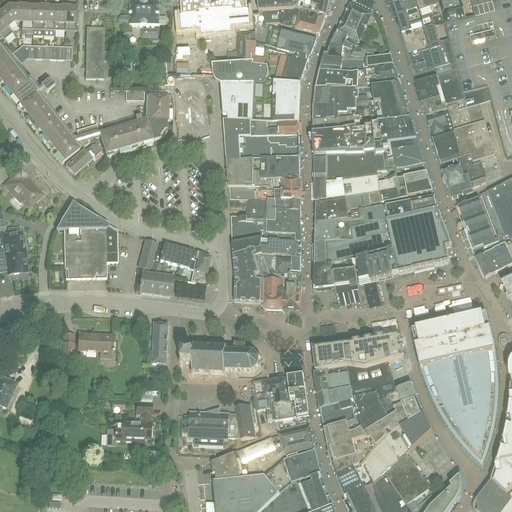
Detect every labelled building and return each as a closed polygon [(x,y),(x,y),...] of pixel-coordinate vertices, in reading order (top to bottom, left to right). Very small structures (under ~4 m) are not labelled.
[(250,17),(249,12),(248,12),(248,10),(249,10),(249,9),(248,9),(246,0),(224,0),(224,1),(217,4),(204,5),(204,2),(181,3),(182,14),(181,15),(182,15),(183,17),(181,17),(182,32),(190,31),(190,34),(194,33),(194,32),(200,32),(200,31),(201,30),(202,36),(237,34),(237,32),(249,31),(249,27),(250,26),(250,21),(251,18),(250,17)] [(258,0),(259,14),(255,14),(254,14),(255,34),(255,45),(267,48),(270,28),(270,25),(280,25),(280,26),(319,36),(326,18),(329,0),(258,0)] [(419,20),(420,20),(413,0),(388,0),(390,6),(393,5),(397,18),(408,56),(428,49),(419,20)] [(414,0),(423,22),(425,30),(444,24),(437,0),(414,0)] [(439,0),(445,24),(466,20),(461,0),(439,0)] [(466,20),(445,24),(444,24),(455,64),(457,72),(464,95),(476,92),(482,90),(488,88),(491,102),(507,159),(511,158),(511,0),(469,0),(474,17),(466,20)] [(130,4),(130,17),(121,17),(119,20),(119,23),(121,25),(130,26),(160,26),(160,25),(165,25),(167,23),(168,20),(165,18),(160,18),(160,4),(130,4)] [(22,23),(22,6),(19,6),(19,7),(9,7),(1,13),(0,12),(0,18),(7,28),(8,27),(14,23),(22,23)] [(33,35),(33,8),(26,8),(26,6),(22,6),(22,23),(22,31),(26,31),(26,35),(33,35)] [(43,32),(44,6),(41,6),(41,8),(33,8),(33,35),(33,31),(43,32)] [(54,32),(55,9),(48,8),(48,6),(44,6),(43,32),(54,32)] [(350,6),(337,33),(345,36),(343,42),(356,49),(372,16),(350,6)] [(65,32),(66,7),(62,7),(62,9),(55,9),(54,32),(65,32)] [(70,7),(66,7),(65,32),(76,33),(77,9),(70,9),(70,7)] [(13,33),(8,27),(7,28),(0,18),(0,36),(4,41),(13,33)] [(316,40),(283,32),(283,31),(280,30),(280,31),(270,28),(267,48),(279,53),(309,60),(316,40)] [(110,53),(104,53),(104,30),(87,29),(86,80),(104,80),(104,63),(110,63),(110,53)] [(142,39),(159,39),(159,30),(142,30),(142,39)] [(345,36),(337,33),(330,47),(344,49),(354,53),(353,54),(352,59),(360,59),(365,59),(365,70),(368,70),(368,66),(367,59),(367,58),(371,58),(374,58),(373,51),(355,53),(356,49),(343,42),(345,36)] [(276,85),(280,69),(237,64),(254,63),(255,45),(255,34),(239,35),(238,53),(228,53),(228,65),(213,66),(213,76),(214,76),(215,81),(221,86),(272,84),(272,85),(276,85)] [(302,81),(306,69),(309,60),(279,53),(267,48),(255,45),(254,63),(237,64),(280,69),(276,85),(300,86),(301,86),(303,81),(302,81)] [(27,61),(19,50),(17,51),(12,46),(8,49),(21,65),(27,61)] [(28,49),(28,47),(23,47),(19,50),(27,61),(35,61),(35,50),(28,49)] [(42,61),(43,47),(28,47),(28,49),(35,50),(35,61),(42,61)] [(360,70),(360,59),(352,59),(353,54),(354,53),(344,49),(330,47),(328,56),(325,56),(320,72),(341,74),(342,66),(342,63),(345,63),(345,69),(360,70)] [(22,74),(19,75),(0,50),(0,86),(62,166),(89,144),(88,141),(100,138),(97,126),(77,132),(78,135),(72,139),(73,141),(72,142),(43,105),(45,103),(22,74)] [(374,58),(371,58),(367,58),(367,59),(368,66),(372,66),(372,60),(374,60),(375,64),(374,64),(374,66),(370,67),(371,70),(376,69),(393,67),(390,55),(374,58)] [(394,69),(365,72),(368,88),(371,88),(399,84),(398,81),(394,69)] [(368,89),(368,88),(365,72),(353,74),(353,75),(341,74),(320,72),(317,89),(316,89),(316,90),(356,90),(368,89)] [(464,95),(457,72),(438,78),(417,84),(423,104),(424,103),(454,94),(458,110),(467,107),(471,106),(472,108),(480,106),(480,105),(479,106),(476,92),(464,95)] [(47,95),(55,88),(49,81),(41,87),(47,95)] [(272,85),(272,84),(221,86),(224,117),(229,118),(228,123),(257,124),(257,119),(262,119),(262,124),(273,125),(299,124),(299,115),(300,86),(276,85),(272,85)] [(399,85),(399,84),(371,88),(373,102),(356,104),(356,112),(370,110),(373,126),(410,121),(399,85)] [(373,102),(371,88),(368,88),(368,89),(356,90),(316,90),(314,107),(313,123),(340,121),(356,119),(356,112),(356,104),(373,102)] [(488,88),(482,90),(485,104),(491,102),(488,88)] [(485,104),(482,90),(476,92),(479,106),(480,105),(485,104)] [(454,94),(424,103),(428,117),(449,110),(455,132),(473,127),(470,115),(468,109),(472,108),(471,106),(467,107),(458,110),(454,94)] [(168,114),(169,110),(169,106),(172,106),(172,97),(149,97),(149,121),(147,124),(100,138),(106,159),(153,145),(152,142),(162,139),(167,133),(168,122),(171,123),(172,114),(168,114)] [(470,115),(482,112),(480,106),(468,109),(470,115)] [(373,128),(373,126),(370,110),(356,112),(356,119),(340,121),(313,123),(313,135),(340,132),(341,133),(359,131),(359,130),(373,128)] [(473,127),(485,123),(482,112),(470,115),(473,127)] [(431,131),(433,139),(454,133),(452,127),(448,128),(444,114),(427,120),(431,131)] [(418,143),(414,133),(410,121),(373,126),(373,128),(374,138),(375,151),(384,150),(390,149),(408,145),(418,143)] [(299,136),(299,124),(273,125),(262,124),(257,124),(228,123),(225,123),(226,141),(260,138),(299,136)] [(501,175),(485,123),(473,127),(455,132),(454,133),(433,139),(435,145),(454,140),(456,149),(437,155),(440,166),(441,165),(444,173),(443,173),(448,191),(452,200),(466,195),(473,192),(472,190),(502,177),(501,175)] [(375,151),(374,138),(373,128),(359,130),(359,131),(341,133),(340,132),(313,135),(315,157),(347,155),(364,153),(375,151)] [(299,159),(299,136),(260,138),(226,141),(227,163),(262,160),(299,159)] [(454,140),(435,145),(434,145),(437,155),(456,149),(454,140)] [(425,166),(418,143),(408,145),(390,149),(384,150),(387,172),(404,171),(425,166)] [(101,153),(95,145),(84,151),(65,168),(74,177),(93,161),(92,160),(101,153)] [(387,172),(384,150),(375,151),(364,153),(347,155),(315,157),(315,183),(344,181),(378,176),(377,172),(387,172)] [(300,180),(299,159),(262,160),(227,163),(228,182),(244,181),(271,181),(283,180),(300,180)] [(31,179),(21,169),(4,186),(15,198),(17,197),(29,209),(43,195),(29,181),(31,179)] [(433,193),(430,182),(426,173),(379,183),(380,193),(382,203),(408,198),(433,193)] [(380,193),(379,183),(378,176),(344,181),(315,183),(316,203),(346,198),(346,199),(380,193)] [(301,180),(300,180),(283,180),(271,181),(244,181),(228,182),(229,189),(230,189),(232,189),(263,189),(263,193),(301,192),(301,180)] [(511,180),(488,193),(497,218),(505,239),(508,238),(510,242),(505,245),(504,247),(511,262),(511,180)] [(301,203),(301,192),(263,193),(263,189),(232,189),(230,189),(231,202),(301,203)] [(370,205),(382,203),(380,193),(346,199),(346,201),(316,205),(316,224),(349,221),(348,217),(348,214),(351,211),(370,207),(370,205)] [(505,239),(497,218),(488,193),(481,197),(482,199),(456,209),(474,255),(475,258),(486,253),(485,250),(490,248),(490,249),(502,245),(502,244),(504,243),(505,245),(510,242),(508,238),(505,239)] [(433,198),(408,203),(386,207),(388,220),(437,209),(433,198)] [(301,243),(301,203),(231,202),(231,209),(247,209),(247,218),(232,218),(233,244),(259,240),(261,240),(301,243)] [(62,222),(56,231),(64,231),(65,281),(107,280),(107,264),(118,263),(117,232),(93,217),(72,204),(61,222),(62,222)] [(388,220),(386,207),(383,207),(382,206),(362,211),(366,226),(388,220)] [(451,247),(437,209),(388,220),(366,226),(352,229),(353,241),(316,244),(315,266),(327,265),(340,263),(352,261),(357,260),(365,258),(393,251),(398,275),(449,262),(445,248),(451,247)] [(353,241),(352,229),(366,226),(362,211),(351,213),(352,217),(348,217),(349,221),(316,224),(316,244),(353,241)] [(20,274),(27,272),(26,266),(25,261),(26,260),(24,248),(23,249),(23,245),(24,244),(23,237),(22,237),(21,234),(19,234),(18,229),(8,231),(8,235),(2,236),(4,251),(0,252),(0,270),(7,270),(8,276),(20,274)] [(234,252),(236,255),(255,249),(256,250),(260,248),(260,247),(261,240),(259,240),(233,244),(234,252)] [(302,243),(301,243),(261,240),(260,247),(260,248),(263,256),(275,257),(275,256),(301,258),(302,243)] [(173,296),(174,292),(172,292),(173,279),(149,276),(158,244),(146,241),(139,267),(140,267),(136,294),(171,298),(171,296),(173,296)] [(165,246),(159,264),(194,271),(196,261),(194,261),(196,253),(165,246)] [(511,265),(511,262),(504,247),(495,251),(476,260),(486,280),(497,274),(505,270),(505,269),(511,265)] [(283,312),(284,276),(276,275),(269,275),(264,258),(263,256),(260,248),(256,250),(255,249),(236,255),(233,256),(235,282),(235,304),(264,305),(264,308),(266,311),(283,312)] [(398,275),(393,251),(365,258),(370,282),(393,276),(398,275)] [(197,259),(198,260),(198,262),(196,261),(194,271),(191,283),(204,285),(204,283),(210,258),(198,254),(197,259)] [(302,260),(277,259),(264,258),(269,275),(276,275),(276,273),(301,274),(302,260)] [(370,282),(365,258),(357,260),(352,261),(354,271),(356,271),(358,271),(360,284),(370,282)] [(335,288),(333,274),(345,272),(354,271),(352,261),(340,263),(340,265),(332,266),(315,268),(315,289),(315,290),(335,288)] [(151,274),(168,278),(170,271),(163,269),(163,267),(153,265),(151,274)] [(358,284),(356,271),(354,271),(345,272),(333,274),(335,288),(346,286),(358,284)] [(511,335),(468,275),(399,291),(408,329),(417,368),(420,382),(428,418),(476,489),(489,479),(489,480),(510,498),(511,494),(511,335)] [(301,276),(284,276),(283,312),(301,313),(301,291),(301,276)] [(167,365),(168,325),(155,325),(154,351),(151,351),(151,361),(153,361),(153,365),(167,365)] [(80,335),(79,344),(74,344),(75,335),(63,335),(63,344),(62,344),(62,360),(63,366),(74,362),(74,352),(79,352),(115,353),(115,351),(113,351),(114,336),(80,335)] [(385,351),(401,346),(399,335),(351,345),(314,350),(317,373),(348,368),(366,370),(388,363),(385,351)] [(246,351),(246,349),(246,342),(237,342),(237,349),(228,349),(229,347),(228,346),(225,348),(212,348),(212,345),(211,344),(210,347),(197,347),(195,345),(193,346),(195,348),(195,352),(193,353),(185,354),(183,352),(181,353),(183,355),(183,363),(180,365),(182,367),(184,365),(193,365),(194,366),(194,371),(191,373),(193,375),(195,373),(209,373),(209,376),(212,376),(212,374),(224,374),(227,376),(228,375),(227,374),(227,371),(235,371),(234,373),(236,374),(236,372),(243,372),(243,374),(245,374),(246,372),(253,372),(254,374),(256,373),(255,371),(259,367),(261,367),(262,366),(259,365),(260,358),(262,358),(262,356),(260,356),(255,352),(256,350),(254,349),(253,351),(246,351)] [(404,359),(401,346),(385,351),(388,363),(404,359)] [(0,407),(6,410),(16,387),(2,381),(4,378),(8,367),(0,363),(0,407)] [(381,388),(395,385),(388,363),(366,370),(348,368),(317,373),(314,374),(315,378),(318,396),(351,390),(381,388)] [(291,378),(287,378),(291,402),(295,402),(297,418),(310,416),(304,376),(302,376),(302,373),(290,375),(291,378)] [(291,402),(287,378),(253,383),(258,412),(267,411),(269,423),(297,418),(295,402),(291,402)] [(364,412),(397,392),(395,385),(381,388),(351,390),(318,396),(321,412),(352,403),(354,415),(364,412)] [(395,409),(418,401),(412,385),(400,390),(397,392),(364,412),(354,415),(356,422),(364,435),(397,414),(395,409)] [(374,450),(388,437),(392,434),(408,424),(421,416),(423,415),(418,401),(395,409),(397,414),(364,435),(356,422),(325,431),(325,432),(329,452),(333,465),(337,478),(362,466),(374,450)] [(25,403),(15,429),(27,433),(37,408),(25,403)] [(356,422),(354,415),(352,403),(321,412),(325,431),(356,422)] [(151,439),(152,405),(140,405),(140,424),(124,423),(124,430),(116,429),(115,440),(134,441),(134,445),(144,445),(145,439),(151,439)] [(184,417),(184,435),(189,436),(189,440),(195,441),(195,447),(224,448),(224,442),(229,442),(229,440),(240,440),(241,441),(256,439),(250,406),(235,408),(236,415),(230,417),(230,414),(220,414),(220,411),(206,413),(190,413),(189,418),(184,417)] [(370,487),(386,477),(401,462),(408,456),(432,433),(423,415),(421,416),(408,424),(392,434),(388,437),(374,450),(362,466),(337,478),(345,499),(347,499),(370,487)] [(286,455),(315,448),(311,429),(310,428),(281,435),(279,435),(281,444),(274,445),(271,439),(213,463),(214,478),(218,482),(266,477),(264,475),(286,455)] [(335,511),(311,511),(300,483),(290,487),(292,485),(321,473),(316,452),(299,458),(298,454),(288,458),(288,459),(284,460),(266,477),(218,482),(215,483),(218,511),(336,511),(335,511)] [(422,511),(414,501),(432,489),(408,456),(401,462),(386,477),(370,487),(347,499),(353,511),(422,511)] [(329,511),(335,510),(321,474),(300,483),(312,511),(329,511)] [(450,511),(458,501),(459,500),(461,497),(462,494),(462,490),(462,487),(462,484),(461,481),(460,478),(450,487),(422,511),(450,511)] [(511,511),(511,498),(511,499),(510,498),(491,482),(475,503),(477,504),(478,511),(477,511),(511,511)]
